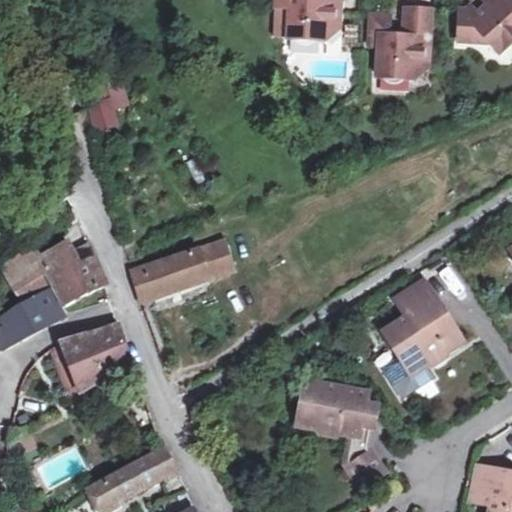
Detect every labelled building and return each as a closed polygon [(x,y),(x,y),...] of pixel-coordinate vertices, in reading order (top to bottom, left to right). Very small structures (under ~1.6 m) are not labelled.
[(339,27),(340,0),(276,0),(276,7),(290,8),(288,37),(325,39),(339,27)] [(511,0),(484,0),(490,6),(480,15),(477,11),(461,10),(459,41),(491,43),(499,53),(511,41),(511,0)] [(392,17),(372,16),(370,47),(379,48),(377,76),(414,79),(428,66),(431,11),(406,9),(404,37),(391,36),(392,17)] [(113,100),(107,84),(86,91),(91,107),(89,107),(97,131),(116,125),(109,101),(113,100)] [(54,236),(34,248),(39,260),(40,260),(61,248),(54,236)] [(225,244),(199,253),(132,274),(142,303),(208,281),(234,272),(225,244)] [(61,248),(40,260),(52,283),(63,307),(105,288),(94,260),(77,269),(66,246),(61,248)] [(0,270),(17,303),(52,283),(40,260),(39,260),(34,248),(0,269),(0,270)] [(386,329),(406,359),(421,350),(428,362),(433,364),(448,354),(448,350),(465,338),(451,316),(447,319),(442,311),(446,309),(427,278),(398,296),(409,314),(386,329)] [(47,290),(3,317),(16,339),(60,315),(47,290)] [(447,319),(451,316),(446,309),(442,311),(447,319)] [(67,399),(128,366),(118,327),(61,349),(67,368),(56,372),(67,399)] [(421,350),(406,359),(414,371),(428,362),(421,350)] [(368,451),(372,431),(361,429),(365,408),(366,398),(305,386),(299,423),(318,427),(316,434),(320,439),(335,442),(340,439),(349,441),(343,467),(360,492),(385,475),(368,451)] [(361,429),(372,431),(376,409),(365,408),(361,429)] [(316,434),(318,427),(299,423),(297,431),(316,434)] [(163,451),(109,482),(87,495),(97,511),(104,511),(175,475),(163,451)] [(492,511),(511,511),(511,471),(478,465),(472,498),(494,504),(492,511)] [(29,478),(19,484),(31,504),(41,499),(29,478)]
